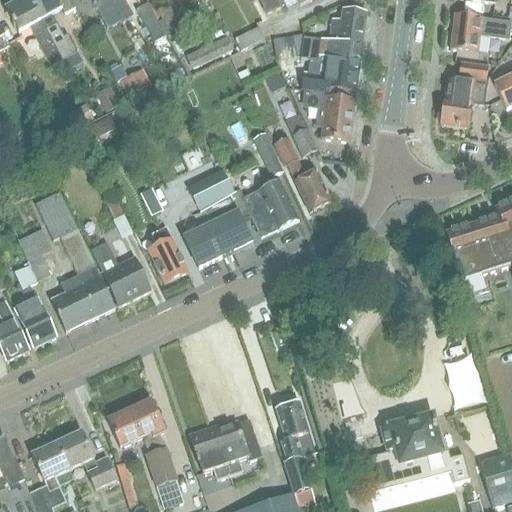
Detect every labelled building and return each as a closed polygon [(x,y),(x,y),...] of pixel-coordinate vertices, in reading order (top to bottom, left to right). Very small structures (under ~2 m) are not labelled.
[(61,60),(28,0),(27,0),(6,12),(19,35),(31,29),(51,66),(61,60)] [(52,17),(62,12),(65,17),(75,11),(69,0),(28,0),(61,60),(76,52),(68,37),(64,39),(52,17)] [(107,0),(79,0),(80,2),(82,0),(93,0),(103,18),(110,31),(121,25),(114,12),(107,0)] [(107,0),(114,12),(125,6),(122,0),(107,0)] [(268,0),(260,4),(267,18),(282,11),(276,0),(268,0)] [(136,13),(153,44),(165,38),(157,25),(147,6),(136,13)] [(363,49),(367,16),(343,13),(342,24),(333,23),(330,44),(363,49)] [(509,44),(511,25),(455,18),(450,53),(477,56),(479,40),(509,44)] [(166,20),(157,25),(165,38),(173,33),(166,20)] [(236,40),(243,54),(267,42),(260,29),(236,40)] [(0,54),(8,50),(0,35),(0,54)] [(297,60),(294,38),(274,41),(277,63),(297,60)] [(192,73),(233,53),(227,40),(186,59),(192,73)] [(361,65),(363,49),(330,44),(304,41),(301,63),(318,65),(318,60),(322,61),(326,60),(361,65)] [(357,96),(361,65),(326,60),(322,61),(329,62),(327,80),(304,77),(302,94),(311,95),(311,99),(357,96)] [(488,70),(460,67),(458,83),(486,86),(488,70)] [(119,68),(110,74),(116,84),(126,79),(119,68)] [(131,101),(151,89),(143,73),(122,85),(131,101)] [(277,77),(267,82),(273,95),(283,90),(277,77)] [(511,79),(495,88),(507,114),(511,111),(511,79)] [(444,103),(440,128),(469,131),(472,107),(484,108),(487,89),(447,84),(444,103)] [(110,89),(96,96),(105,115),(119,108),(110,89)] [(350,147),(357,96),(311,99),(309,117),(325,119),(322,143),(350,147)] [(55,123),(62,139),(93,124),(86,109),(55,123)] [(112,117),(100,122),(106,135),(118,130),(112,117)] [(303,161),(318,154),(308,133),(293,140),(303,161)] [(309,216),(331,205),(316,175),(306,180),(298,163),(288,141),(275,148),(285,169),(287,168),(295,185),(294,186),(309,216)] [(273,180),(285,175),(277,159),(266,165),(273,180)] [(200,213),(206,211),(233,198),(222,175),(190,191),(200,213)] [(241,194),(233,198),(246,225),(253,221),(262,241),(277,234),(278,235),(299,225),(281,186),(246,204),(241,194)] [(163,214),(152,191),(141,197),(152,219),(163,214)] [(60,242),(76,275),(90,302),(82,306),(91,325),(116,313),(101,283),(94,265),(61,196),(36,209),(53,245),(60,242)] [(243,226),(246,225),(233,198),(206,211),(214,228),(184,242),(199,272),(253,247),(243,226)] [(114,200),(105,205),(113,222),(122,217),(114,200)] [(511,204),(495,213),(498,220),(446,236),(461,285),(511,269),(511,271),(511,204)] [(135,235),(126,216),(113,222),(122,241),(135,235)] [(159,252),(149,256),(165,289),(189,278),(167,232),(152,239),(159,252)] [(43,234),(20,246),(29,266),(38,286),(51,280),(42,261),(53,255),(43,234)] [(106,245),(91,253),(98,266),(113,259),(106,245)] [(151,296),(135,262),(103,278),(120,311),(151,296)] [(30,290),(38,286),(29,266),(28,267),(30,270),(15,277),(23,294),(21,294),(28,309),(30,308),(33,316),(19,322),(34,352),(56,342),(38,303),(37,304),(30,290)] [(76,275),(78,280),(60,289),(65,299),(51,306),(66,337),(91,325),(82,306),(90,302),(76,275)] [(0,331),(0,350),(8,365),(29,355),(6,307),(0,309),(0,318),(1,321),(4,320),(8,328),(0,331)] [(166,435),(152,404),(108,424),(120,452),(147,439),(148,443),(146,444),(150,457),(146,459),(157,491),(178,484),(167,452),(166,452),(159,438),(166,435)] [(286,468),(297,498),(301,510),(318,504),(303,462),(317,457),(300,407),(277,414),(288,445),(284,446),(290,466),(286,468)] [(401,469),(422,464),(425,477),(451,470),(456,488),(471,484),(465,459),(451,463),(449,455),(443,457),(434,420),(383,433),(389,455),(397,453),(401,469)] [(250,425),(219,435),(233,478),(237,477),(237,478),(243,476),(240,466),(248,463),(249,466),(262,462),(250,425)] [(233,478),(219,435),(210,439),(208,435),(192,440),(204,477),(214,474),(218,485),(237,478),(237,477),(233,478)] [(82,436),(57,447),(70,474),(84,468),(96,493),(116,484),(106,462),(95,466),(82,436)] [(36,511),(31,495),(29,496),(24,485),(4,440),(0,442),(0,508),(2,511),(0,511),(36,511)] [(56,481),(70,474),(57,447),(33,458),(46,488),(31,495),(36,511),(53,511),(67,506),(56,481)] [(511,504),(511,465),(509,457),(479,467),(492,511),(511,504)] [(125,466),(116,469),(121,485),(130,482),(125,466)] [(179,493),(159,500),(163,511),(170,511),(184,508),(179,493)] [(297,511),(294,500),(256,511),(297,511)]
